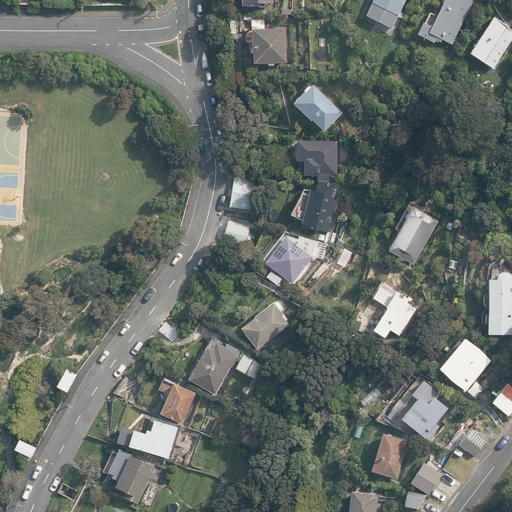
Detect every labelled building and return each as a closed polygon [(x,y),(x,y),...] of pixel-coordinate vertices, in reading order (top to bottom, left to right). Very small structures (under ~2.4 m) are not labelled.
[(400,10),(405,0),(372,0),(365,15),(392,28),(398,17),(402,20),(406,13),(400,10)] [(441,38),(451,43),(472,0),(443,0),(430,26),(422,22),(417,33),(433,41),(435,38),(440,40),(441,38)] [(470,54),(493,68),(511,38),(511,30),(507,27),(508,26),(493,17),(470,54)] [(236,18),(227,18),(227,33),(235,33),(236,18)] [(268,62),(268,64),(274,64),(274,61),(286,61),(285,27),(251,28),(251,30),(249,30),(245,34),(245,40),(249,43),(252,43),(253,62),(268,62)] [(311,119),(324,131),(343,110),(312,83),(310,85),(308,84),(291,103),(311,120),(311,119)] [(317,180),(328,180),(328,175),(336,175),(337,139),(296,139),(295,159),(302,160),(302,174),(317,174),(317,180)] [(233,176),(228,206),(249,209),(253,179),(233,176)] [(301,225),(329,232),(339,194),(329,192),(330,190),(324,188),(323,191),(310,187),(307,200),(301,198),(298,207),(305,209),(301,225)] [(388,250),(413,264),(438,220),(412,206),(388,250)] [(221,239),(244,245),(249,224),(227,218),(221,239)] [(263,259),(292,283),(313,257),(318,241),(299,235),(298,239),(286,236),(285,237),(281,235),(263,259)] [(448,267),(455,269),(457,261),(450,259),(448,267)] [(487,334),(511,334),(511,274),(511,273),(509,272),(507,272),(505,272),(503,272),(501,273),(499,274),(498,276),(497,278),(497,280),(488,279),(487,334)] [(373,330),(384,337),(389,329),(399,335),(412,313),(414,314),(417,308),(406,302),(408,299),(407,298),(395,291),(385,307),(386,308),(373,330)] [(240,326),(255,346),(288,322),(285,318),(287,317),(283,311),(282,312),(273,300),(253,314),(254,315),(240,326)] [(160,331),(167,336),(173,327),(166,323),(160,331)] [(187,377),(214,392),(230,364),(231,365),(238,354),(220,344),(223,339),(211,332),(203,346),(204,347),(187,377)] [(443,364),(471,387),(496,358),(468,335),(467,336),(466,334),(450,353),(452,354),(443,364)] [(56,386),(67,392),(78,374),(66,368),(56,386)] [(113,392),(127,398),(136,381),(125,376),(113,392)] [(493,398),(510,411),(511,408),(511,381),(509,378),(493,398)] [(159,413),(182,423),(196,392),(193,391),(173,382),(170,390),(168,389),(164,399),(165,399),(159,413)] [(427,403),(419,396),(400,418),(427,440),(439,426),(435,423),(447,408),(433,396),(427,403)] [(395,415),(400,409),(395,405),(390,411),(395,415)] [(475,418),(480,408),(477,406),(471,416),(475,418)] [(117,442),(169,458),(179,426),(154,419),(151,430),(147,429),(146,433),(122,425),(117,442)] [(459,444),(474,456),(487,440),(471,427),(459,444)] [(192,434),(179,430),(174,445),(188,449),(192,434)] [(371,470),(397,478),(407,444),(402,443),(403,439),(382,432),(371,470)] [(14,449),(31,457),(36,447),(19,439),(14,449)] [(124,496),(136,502),(154,464),(118,447),(107,470),(113,473),(111,477),(117,480),(114,486),(126,492),(124,496)] [(194,448),(188,464),(199,468),(205,452),(194,448)] [(428,494),(441,473),(423,462),(410,483),(428,494)] [(63,483),(58,492),(73,500),(78,491),(63,483)] [(348,511),(375,511),(377,497),(373,497),(373,493),(351,490),(348,511)] [(402,505),(418,508),(427,494),(405,490),(402,505)]
